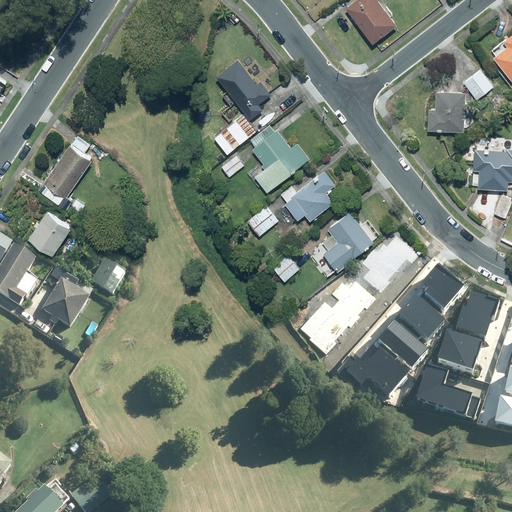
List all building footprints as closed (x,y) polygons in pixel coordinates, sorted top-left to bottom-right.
[(398,23),(379,0),(356,0),(348,6),(376,41),(398,23)] [(511,33),(504,39),(492,48),(496,54),(495,55),(511,78),(511,33)] [(250,118),(264,108),(260,104),(273,93),(263,80),(259,83),(239,57),(216,75),(250,118)] [(480,70),(464,82),(477,98),(493,86),(480,70)] [(436,110),(429,110),(428,128),(464,130),(466,93),(437,91),(436,110)] [(257,130),(244,114),(215,136),(228,153),(257,130)] [(222,165),(231,176),(250,160),(255,167),(247,174),(265,195),(302,163),(311,156),(298,140),(291,146),(271,122),(222,165)] [(90,144),(77,135),(40,189),(61,204),(93,157),(85,151),(90,144)] [(511,149),(475,147),(473,171),(478,171),(477,187),(509,189),(511,149)] [(335,200),(328,192),(338,183),(325,168),(297,190),(292,183),(281,192),(287,199),(284,201),(297,216),(299,219),(306,213),(311,219),(335,200)] [(90,200),(79,194),(71,207),(83,213),(90,200)] [(280,217),(266,203),(248,221),(262,235),(280,217)] [(73,223),(47,209),(30,239),(56,254),(73,223)] [(351,209),(327,227),(332,234),(315,247),(325,261),(318,266),(328,277),(375,240),(351,209)] [(0,267),(14,245),(0,236),(0,267)] [(0,295),(21,309),(37,284),(27,278),(38,262),(15,247),(0,269),(0,295)] [(289,253),(273,266),(285,280),(301,267),(289,253)] [(335,289),(344,301),(333,309),(355,338),(382,317),(376,308),(392,295),(381,281),(386,277),(372,260),(335,289)] [(128,275),(106,261),(91,286),(113,299),(128,275)] [(443,315),(462,296),(439,274),(421,293),(443,315)] [(90,303),(61,284),(43,313),(72,332),(90,303)] [(502,302),(474,292),(462,329),(490,339),(502,302)] [(423,345),(442,325),(419,303),(400,323),(423,345)] [(406,373),(425,353),(397,327),(378,346),(406,373)] [(487,346),(452,333),(441,364),(476,377),(487,346)] [(509,379),(511,367),(511,366),(511,349),(503,347),(499,364),(497,376),(509,379)] [(382,354),(366,370),(356,361),(343,374),(361,391),(369,383),(386,399),(406,378),(382,354)] [(451,373),(431,368),(420,407),(466,420),(473,397),(446,389),(451,373)] [(409,392),(400,387),(391,403),(400,408),(409,392)] [(511,413),(497,411),(495,425),(511,427),(511,413)] [(0,485),(15,467),(0,455),(0,485)] [(96,477),(70,498),(81,511),(92,511),(112,496),(96,477)] [(60,511),(71,502),(52,481),(18,511),(60,511)]
